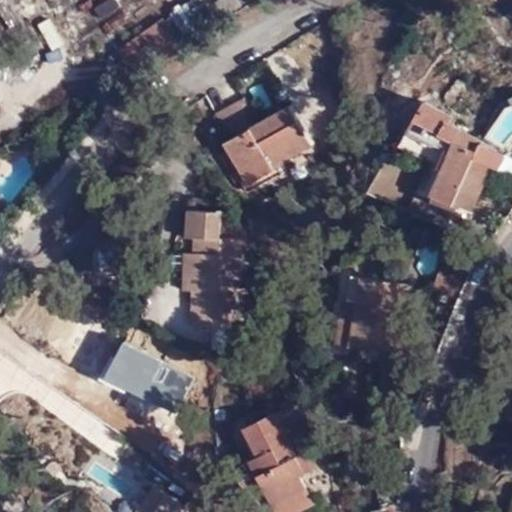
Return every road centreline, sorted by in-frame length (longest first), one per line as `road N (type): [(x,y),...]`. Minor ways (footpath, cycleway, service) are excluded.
road 1 (residential): [(320,0),(177,80),(41,198),(0,263)]
road 2 (residential): [(414,511),(423,442),(471,316),(511,259)]
